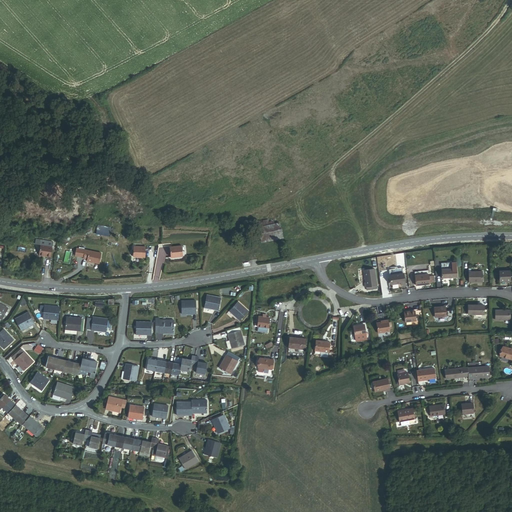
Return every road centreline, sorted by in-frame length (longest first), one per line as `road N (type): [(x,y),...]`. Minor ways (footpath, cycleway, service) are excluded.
road 1 (residential): [(318,259),(333,288),(358,299),(511,297)]
road 2 (tertiary): [(318,259),(124,289)]
road 3 (tertiary): [(511,236),(461,236),(318,259)]
road 4 (residential): [(511,385),(366,408)]
road 5 (tertiary): [(124,289),(0,281)]
